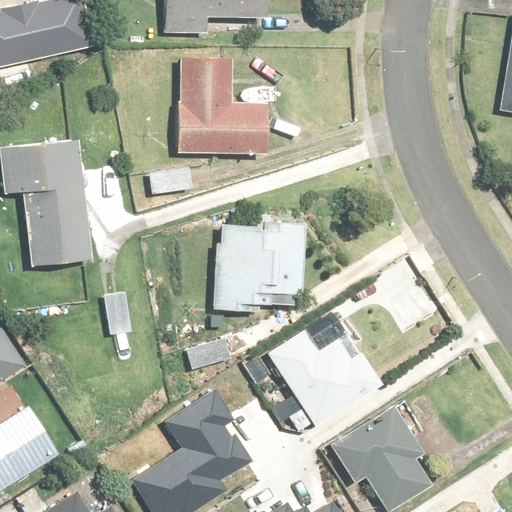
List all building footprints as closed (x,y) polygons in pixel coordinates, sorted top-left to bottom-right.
[(208,15),(268,17),(268,0),(165,0),(164,32),(208,34),(208,15)] [(511,8),(511,9),(498,109),(511,111),(511,8)] [(230,95),(230,58),(181,57),(179,152),(265,154),(266,95),(230,95)] [(78,137),(0,144),(0,191),(0,193),(23,191),(30,261),(90,255),(78,137)] [(258,305),(292,307),(293,294),(304,294),(308,222),(258,219),(258,225),(216,223),(212,308),(258,311),(258,305)] [(416,291),(392,308),(408,330),(432,312),(416,291)] [(119,346),(128,346),(124,293),(102,295),(105,337),(118,336),(119,346)] [(350,357),(333,332),(315,345),(304,329),(267,355),(317,426),(381,381),(359,351),(350,357)] [(0,381),(23,367),(0,331),(0,381)] [(226,340),(188,348),(192,368),(230,360),(226,340)] [(212,437),(187,402),(137,438),(162,473),(212,437)] [(391,404),(330,443),(355,482),(363,476),(385,511),(428,485),(412,458),(422,452),(391,404)] [(28,408),(0,425),(0,485),(55,450),(28,408)] [(99,511),(87,511),(75,491),(42,511),(118,511),(113,503),(99,511)] [(309,511),(301,499),(282,511),(309,511)]
